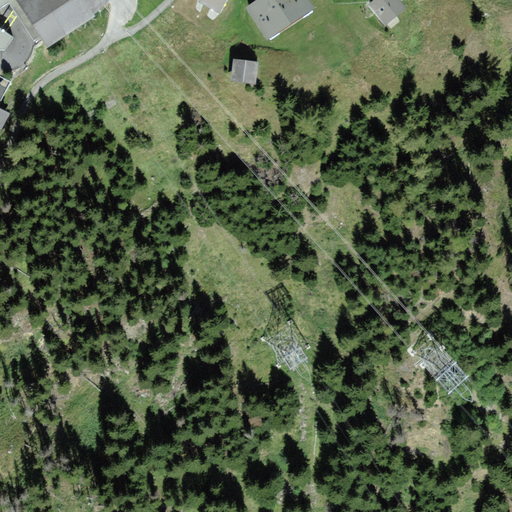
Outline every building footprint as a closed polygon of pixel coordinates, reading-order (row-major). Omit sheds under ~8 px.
[(0,0),(0,8),(9,2),(11,6),(34,40),(39,36),(44,44),(91,13),(105,0),(0,0)] [(222,0),(203,0),(203,1),(218,9),(222,0)] [(261,0),(250,8),(267,35),(309,8),(304,0),(261,0)] [(396,0),(378,0),(372,6),(384,21),(401,7),(396,1),(396,0)] [(255,65),(235,62),(234,79),(253,81),(255,65)]
